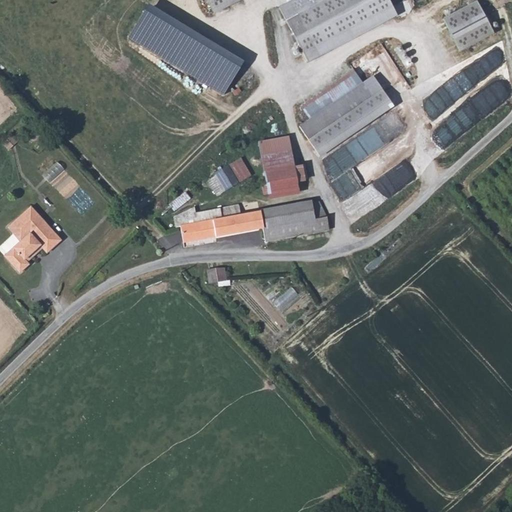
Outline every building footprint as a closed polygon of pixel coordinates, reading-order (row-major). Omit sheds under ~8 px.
[(210,0),(216,11),(241,0),(210,0)] [(461,50),(497,34),(482,0),(481,0),(446,15),(461,50)] [(314,131),(323,143),(400,78),(363,34),(335,58),(338,62),(363,90),(314,131)] [(363,90),(338,62),(290,103),(314,131),(363,90)] [(339,173),(350,185),(381,157),(370,145),(339,173)] [(232,148),(220,158),(231,171),(243,162),(232,148)] [(350,185),(341,193),(354,207),(403,162),(390,148),(381,157),(350,185)] [(220,158),(195,179),(205,192),(231,171),(220,158)] [(305,158),(266,160),(264,181),(305,178),(305,158)] [(171,185),(138,206),(143,223),(154,215),(177,195),(171,185)] [(322,194),(245,203),(244,197),(214,201),(215,209),(186,211),(177,195),(154,215),(157,235),(260,223),(262,231),(275,232),(326,225),(322,194)] [(26,197),(19,204),(31,218),(39,211),(26,197)] [(16,232),(0,247),(16,263),(25,255),(22,253),(20,250),(36,236),(38,238),(43,243),(56,231),(39,211),(31,218),(19,204),(4,218),(16,232)] [(38,238),(36,236),(20,250),(22,253),(38,238)] [(204,261),(204,279),(226,279),(226,261),(204,261)]
